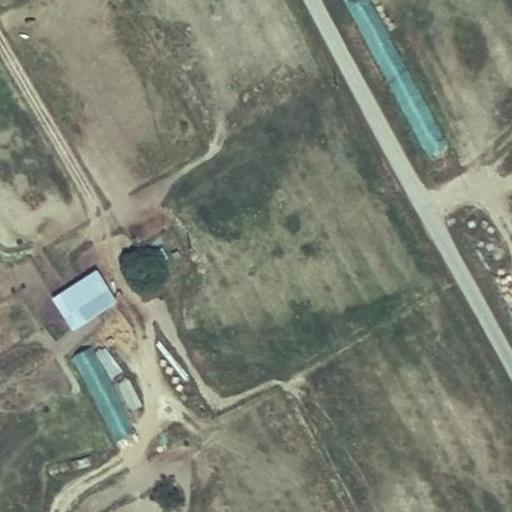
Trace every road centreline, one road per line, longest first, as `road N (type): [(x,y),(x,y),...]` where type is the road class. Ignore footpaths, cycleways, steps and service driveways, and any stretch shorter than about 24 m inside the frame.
road 1 (track): [(0,42),(99,214),(116,278),(177,394),(176,421),(62,501)]
road 2 (unclassified): [(511,369),(315,0)]
